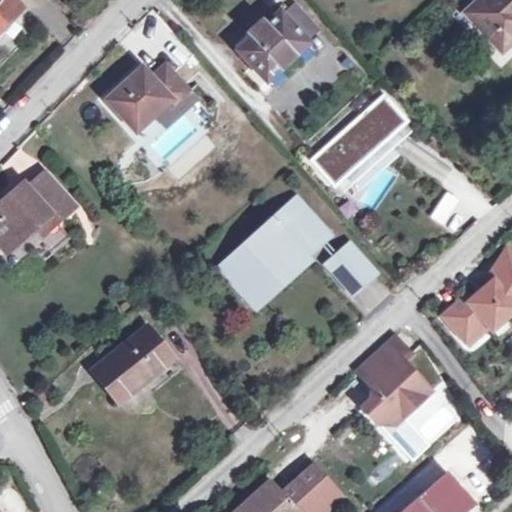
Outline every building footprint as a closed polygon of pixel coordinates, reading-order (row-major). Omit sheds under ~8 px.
[(0,0),(0,31),(9,22),(1,15),(15,1),(15,0),(0,0)] [(511,0),(475,0),(463,12),(489,40),(497,31),(508,44),(511,40),(511,0)] [(22,8),(15,1),(1,15),(9,22),(22,8)] [(292,6),(282,15),(306,42),(316,32),(292,6)] [(247,36),(251,40),(237,52),(266,84),(309,44),(306,42),(282,15),(280,13),(267,26),(263,21),(247,36)] [(497,31),(489,40),(500,52),(508,44),(497,31)] [(315,51),(309,44),(266,84),(272,91),(315,51)] [(150,79),(141,69),(107,100),(135,130),(167,101),(172,106),(186,93),(163,67),(150,79)] [(383,93),(309,160),(334,188),(408,121),(383,93)] [(27,189),(24,185),(0,204),(0,246),(5,252),(35,226),(49,215),(55,222),(75,205),(46,172),(27,189)] [(323,237),(292,202),(223,265),(249,294),(271,273),(276,279),(323,237)] [(55,222),(49,215),(35,226),(42,233),(55,222)] [(346,243),(325,263),(331,270),(353,250),(346,243)] [(465,297),(443,316),(467,343),(488,325),(491,329),(511,310),(511,248),(509,246),(499,261),(504,264),(492,281),(469,302),(465,297)] [(353,250),(331,270),(351,292),(373,273),(353,250)] [(499,261),(488,278),(492,281),(504,264),(499,261)] [(276,279),(271,273),(249,294),(253,299),(276,279)] [(103,360),(108,366),(97,376),(117,402),(171,358),(146,327),(103,360)] [(394,337),(357,371),(377,393),(362,407),(376,423),(394,425),(430,392),(403,361),(410,354),(394,337)] [(108,366),(103,360),(92,370),(97,376),(108,366)] [(324,511),(341,497),(313,466),(290,487),(280,495),(269,483),(237,511),(324,511)] [(463,511),(475,502),(448,471),(402,511),(463,511)]
